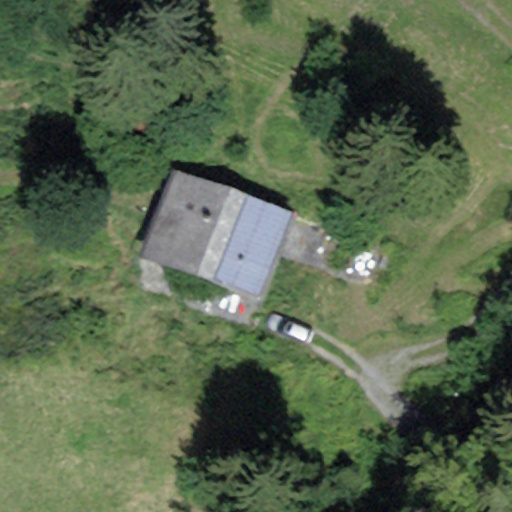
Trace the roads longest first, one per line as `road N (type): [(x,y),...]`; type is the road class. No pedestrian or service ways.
road 1 (track): [(277,321),(365,368),(466,456),(507,511)]
road 2 (track): [(511,289),(472,333),(404,358),(386,388)]
